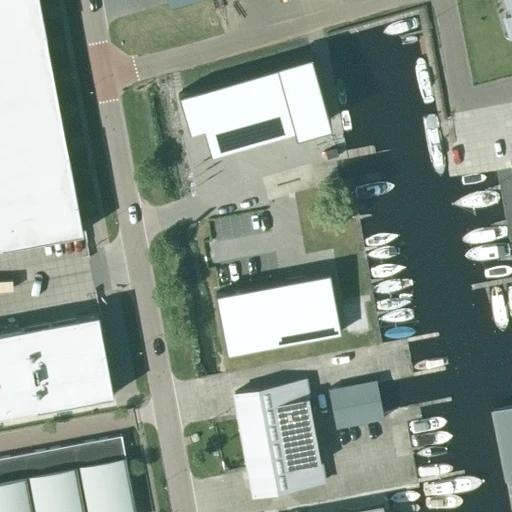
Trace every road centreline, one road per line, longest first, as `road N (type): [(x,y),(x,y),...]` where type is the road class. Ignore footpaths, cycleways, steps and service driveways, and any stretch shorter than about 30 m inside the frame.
road 1 (unclassified): [(104,84),(184,511)]
road 2 (unclassified): [(104,84),(382,0)]
road 3 (unknown): [(130,220),(311,174)]
road 4 (unclassified): [(435,0),(463,100),(511,88)]
